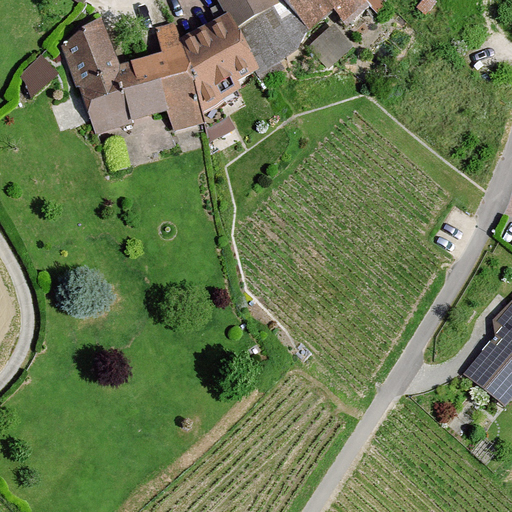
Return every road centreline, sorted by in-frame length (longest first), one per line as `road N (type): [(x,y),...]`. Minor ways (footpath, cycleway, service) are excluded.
road 1 (residential): [(312,511),(399,378),(467,251),(511,141)]
road 2 (residential): [(0,380),(28,326),(24,291),(0,242)]
